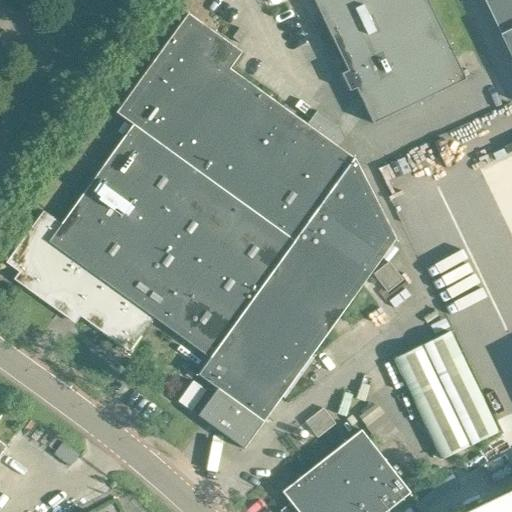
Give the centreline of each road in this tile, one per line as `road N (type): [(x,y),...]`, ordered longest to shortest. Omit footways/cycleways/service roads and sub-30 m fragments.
road 1 (unclassified): [(197,511),(146,463),(0,354)]
road 2 (secondary): [(0,143),(99,0)]
